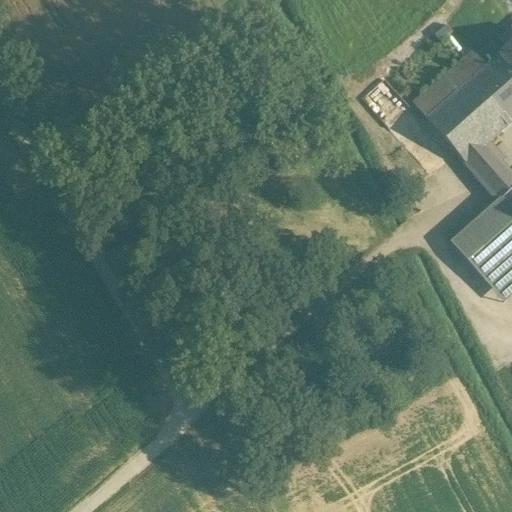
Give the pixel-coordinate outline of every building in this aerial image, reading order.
[(511,32),(511,15),(510,14),(502,21),(511,32)] [(511,46),(499,57),(499,58),(511,72),(511,46)] [(474,54),(414,106),(427,122),(487,69),(474,54)] [(427,122),(498,203),(499,204),(503,201),(511,192),(511,177),(489,152),(492,149),(488,145),(511,123),(511,72),(499,58),(487,69),(427,122)] [(423,124),(384,81),(362,101),(400,145),(423,124)] [(511,192),(503,201),(511,210),(511,192)] [(498,203),(452,245),(485,283),(511,258),(511,210),(503,201),(499,204),(498,203)] [(511,258),(485,283),(503,304),(511,296),(511,258)]
